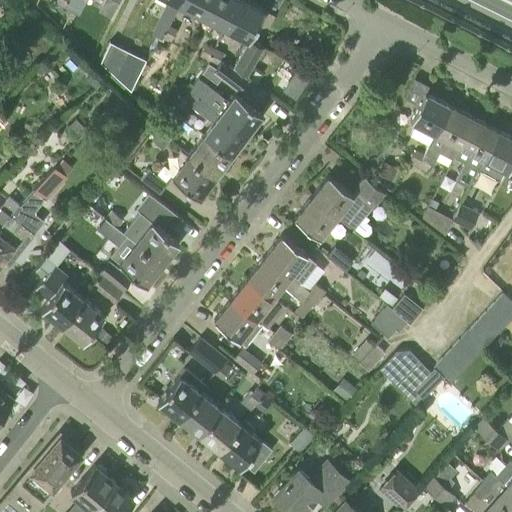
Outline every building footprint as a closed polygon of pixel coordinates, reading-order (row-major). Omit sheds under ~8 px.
[(77,0),(67,0),(64,7),(72,11),(77,0)] [(167,0),(165,5),(175,11),(178,4),(179,4),(181,0),(167,0)] [(181,0),(179,4),(202,16),(210,0),(181,0)] [(210,0),(202,16),(225,28),(239,0),(210,0)] [(247,0),(239,0),(225,28),(248,40),(264,8),(247,0)] [(158,18),(151,32),(160,36),(163,37),(169,24),(168,24),(158,18)] [(169,24),(163,37),(169,41),(176,28),(169,24)] [(110,40),(100,60),(130,88),(145,58),(110,40)] [(244,78),(262,48),(248,40),(232,67),(218,59),(222,53),(214,49),(207,62),(216,68),(219,62),(244,78)] [(207,62),(214,49),(206,43),(198,56),(207,62)] [(309,60),(321,64),(325,52),(313,48),(309,60)] [(207,62),(202,71),(218,82),(221,78),(238,88),(244,78),(219,62),(216,68),(207,62)] [(85,79),(95,88),(100,81),(90,73),(85,79)] [(192,92),(247,134),(263,112),(234,91),(228,99),(210,85),(206,90),(195,81),(188,90),(192,92)] [(212,120),(202,132),(231,154),(247,134),(192,92),(188,90),(183,97),(192,106),(212,120)] [(409,162),(418,166),(449,104),(424,92),(410,121),(416,124),(410,136),(428,145),(424,152),(416,148),(409,162)] [(459,146),(474,117),(449,104),(418,166),(426,170),(430,162),(433,164),(439,151),(452,158),(458,146),(459,146)] [(474,117),(459,146),(458,146),(452,158),(463,163),(455,179),(469,185),(478,167),(478,168),(498,129),(474,117)] [(83,126),(76,118),(69,124),(76,133),(83,126)] [(158,130),(169,139),(174,131),(163,123),(158,130)] [(169,139),(158,130),(157,131),(154,129),(148,138),(163,148),(169,139)] [(511,162),(511,135),(498,129),(478,168),(500,178),(504,169),(508,171),(511,162)] [(202,132),(187,153),(215,175),(231,154),(202,132)] [(177,166),(171,174),(200,196),(215,175),(187,153),(180,148),(176,154),(177,166)] [(396,168),(385,162),(380,173),(390,179),(396,168)] [(44,198),(66,174),(54,164),(33,188),(34,189),(21,204),(30,212),(43,197),(44,198)] [(141,178),(160,192),(167,183),(148,168),(141,178)] [(312,196),(351,226),(368,204),(372,199),(356,186),(351,192),(329,174),(312,196)] [(372,199),(376,202),(385,191),(364,176),(356,186),(372,199)] [(0,227),(11,214),(10,213),(17,204),(19,205),(19,204),(9,196),(0,206),(0,227)] [(351,226),(312,196),(295,218),(320,238),(336,216),(351,227),(351,226)] [(11,214),(19,205),(17,204),(10,213),(11,214),(0,227),(0,260),(2,259),(9,264),(34,232),(11,214)] [(446,232),(452,220),(451,220),(453,217),(428,205),(423,217),(446,232)] [(459,205),(452,220),(470,229),(477,214),(459,205)] [(112,209),(105,217),(117,227),(124,218),(112,209)] [(122,230),(134,240),(161,262),(178,241),(151,219),(139,209),(122,230)] [(308,253),(298,246),(283,233),(265,256),(299,283),(317,261),(307,254),(308,253)] [(110,253),(118,259),(146,282),(161,262),(134,240),(133,240),(125,234),(110,253)] [(59,240),(35,269),(43,276),(35,286),(50,298),(42,308),(62,324),(83,297),(63,281),(68,275),(56,265),(69,248),(59,240)] [(308,290),(299,283),(265,256),(248,276),(273,296),(282,285),(300,300),(308,290)] [(111,262),(102,273),(121,289),(130,278),(111,262)] [(121,289),(102,273),(101,273),(92,283),(114,301),(122,290),(121,289)] [(264,323),(263,324),(267,327),(284,306),(272,296),(273,296),(248,276),(232,298),(264,323)] [(316,283),(310,291),(320,299),(326,291),(316,283)] [(384,287),(377,296),(386,303),(389,305),(396,296),(384,287)] [(310,291),(304,299),(312,306),(313,307),(320,299),(310,291)] [(511,299),(503,291),(494,300),(511,317),(511,316),(511,299)] [(423,307),(405,292),(392,307),(410,322),(423,307)] [(83,297),(62,324),(81,340),(103,313),(83,297)] [(264,323),(232,298),(214,320),(245,344),(262,323),(263,324),(264,323)] [(511,317),(494,300),(485,310),(503,326),(511,317)] [(398,330),(407,320),(410,323),(410,322),(392,307),(389,305),(386,303),(371,321),(387,336),(395,327),(398,330)] [(477,319),(494,335),(503,326),(485,310),(477,319)] [(477,319),(468,328),(486,345),(494,335),(477,319)] [(286,340),(292,333),(280,324),(274,331),(286,340)] [(95,333),(105,341),(111,334),(101,326),(95,333)] [(468,328),(459,337),(477,354),(486,345),(468,328)] [(286,340),(274,331),(268,339),(279,348),(286,340)] [(188,350),(203,362),(214,348),(199,336),(188,350)] [(468,363),(477,354),(459,337),(451,347),(468,363)] [(384,352),(375,343),(358,361),(367,370),(384,352)] [(252,373),(262,361),(243,346),(233,357),(252,373)] [(451,347),(442,356),(460,372),(468,363),(451,347)] [(379,367),(395,384),(420,359),(411,350),(408,349),(396,349),(379,367)] [(433,367),(443,376),(444,375),(451,382),(460,372),(442,356),(433,365),(434,366),(433,367)] [(430,369),(420,359),(395,384),(416,404),(443,376),(433,367),(430,369)] [(223,360),(214,371),(222,378),(231,366),(223,360)] [(200,389),(205,383),(186,367),(159,401),(179,416),(200,389)] [(343,377),(332,391),(345,401),(356,388),(343,377)] [(0,411),(13,395),(0,384),(0,411)] [(247,398),(255,404),(264,393),(257,386),(247,398)] [(179,416),(199,432),(220,405),(200,389),(179,416)] [(263,410),(272,399),(264,393),(255,404),(263,410)] [(219,449),(241,422),(220,405),(199,432),(219,449)] [(484,416),(474,427),(499,449),(508,438),(498,429),(484,416)] [(498,429),(508,438),(511,441),(511,422),(507,418),(498,429)] [(241,422),(219,449),(239,465),(261,437),(241,422)] [(290,443),(291,444),(298,451),(312,436),(304,428),(290,443)] [(0,511),(36,511),(56,490),(52,487),(80,453),(59,435),(0,506),(0,511)] [(293,511),(301,511),(316,496),(326,505),(350,478),(327,457),(311,475),(299,465),(273,494),(293,511)] [(481,478),(511,505),(511,467),(506,462),(495,473),(490,468),(481,478)] [(67,511),(87,511),(114,480),(105,474),(106,470),(99,464),(96,466),(94,465),(69,493),(78,500),(67,511)] [(401,508),(419,488),(397,467),(378,487),(401,508)] [(456,495),(432,473),(422,484),(446,505),(456,495)] [(511,511),(511,505),(481,478),(489,485),(479,495),(472,489),(464,499),(478,511),(511,511)] [(123,488),(114,480),(87,511),(120,511),(134,497),(131,495),(133,492),(125,486),(123,488)] [(361,511),(347,498),(333,511),(361,511)]
